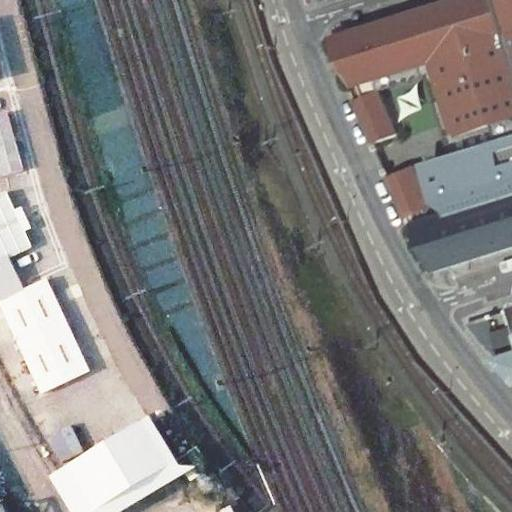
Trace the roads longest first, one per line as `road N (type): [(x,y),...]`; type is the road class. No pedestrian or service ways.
road 1 (secondary): [(303,16),(360,170),(426,306)]
road 2 (secondary): [(426,306),(511,409)]
